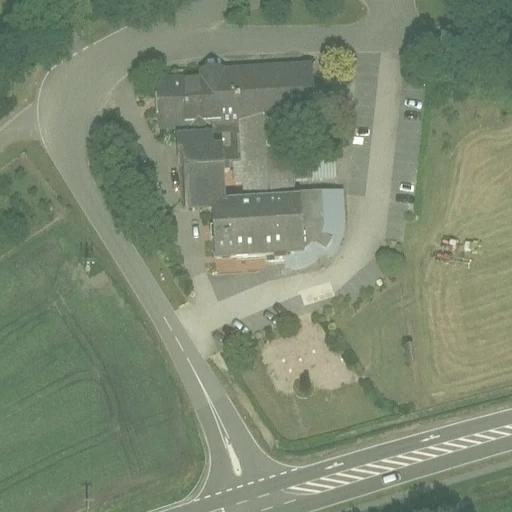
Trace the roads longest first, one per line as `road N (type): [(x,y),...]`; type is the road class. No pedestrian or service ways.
road 1 (unclassified): [(65,89),(64,126),(173,337)]
road 2 (primary): [(511,432),(268,502)]
road 3 (unclassified): [(268,502),(225,409),(173,337)]
road 4 (unclassified): [(231,0),(90,62),(65,89)]
road 5 (unclassified): [(173,337),(234,511)]
